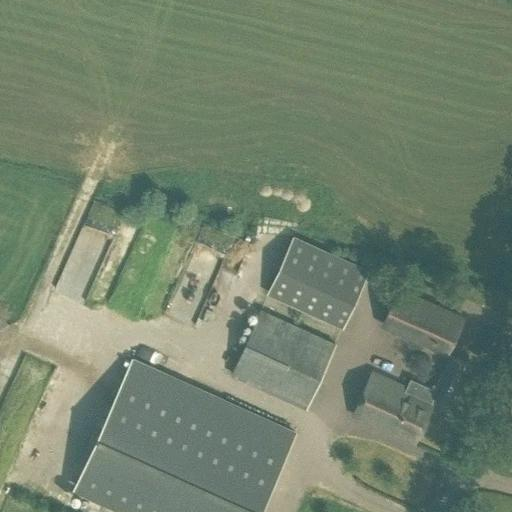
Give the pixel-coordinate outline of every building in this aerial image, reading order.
[(271,290),(346,324),(370,270),(296,236),(271,290)] [(462,317),(398,288),(383,323),(446,352),(462,317)] [(261,308),(231,374),(307,408),(337,342),(261,308)] [(468,363),(449,355),(436,383),(434,382),(432,387),(410,377),(407,385),(371,369),(353,413),(417,442),(437,397),(450,403),(468,363)] [(130,511),(260,511),(296,434),(133,361),(76,488),(130,511)]
